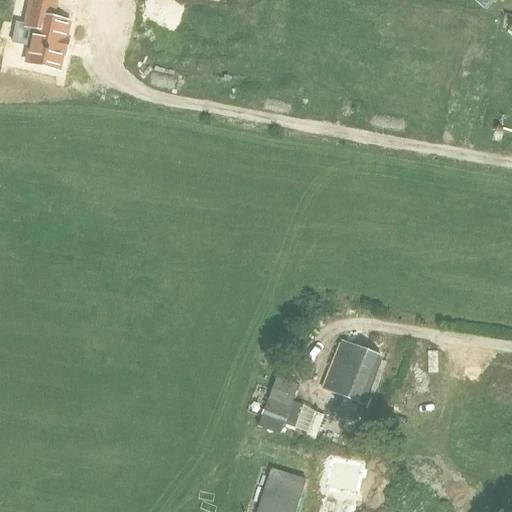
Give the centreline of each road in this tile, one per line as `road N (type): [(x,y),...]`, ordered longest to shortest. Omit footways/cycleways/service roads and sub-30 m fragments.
road 1 (track): [(139,95),(511,162)]
road 2 (track): [(511,348),(346,328),(318,348),(305,389)]
